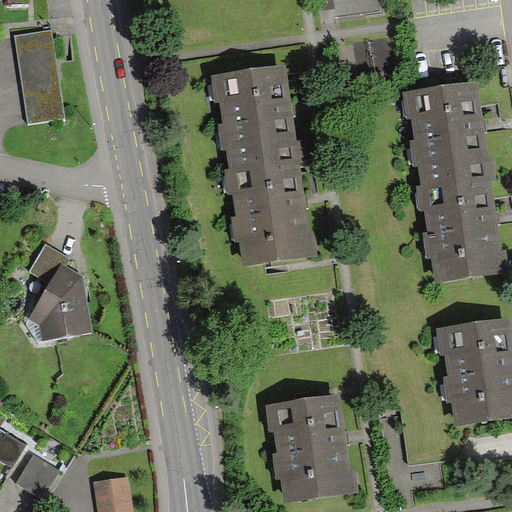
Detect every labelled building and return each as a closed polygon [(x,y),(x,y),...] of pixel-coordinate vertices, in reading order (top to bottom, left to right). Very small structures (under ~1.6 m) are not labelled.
[(6,0),(7,8),(28,8),(27,0),(6,0)] [(16,37),(29,123),(64,118),(51,32),(16,37)] [(248,265),(309,256),(301,199),(289,119),(283,73),(222,81),(248,265)] [(440,281),(501,273),(495,229),(481,133),(475,89),(415,97),(440,281)] [(55,278),(67,260),(71,255),(49,240),(33,264),(55,278)] [(45,318),(47,333),(93,328),(85,273),(67,260),(55,278),(32,313),(45,318)] [(462,425),(511,417),(511,356),(507,324),(449,332),(462,425)] [(291,500),(349,492),(336,399),(278,407),(291,500)] [(0,424),(0,454),(13,462),(26,440),(0,424)] [(22,478),(44,493),(62,466),(39,452),(22,478)] [(98,511),(131,511),(127,481),(95,485),(98,511)]
